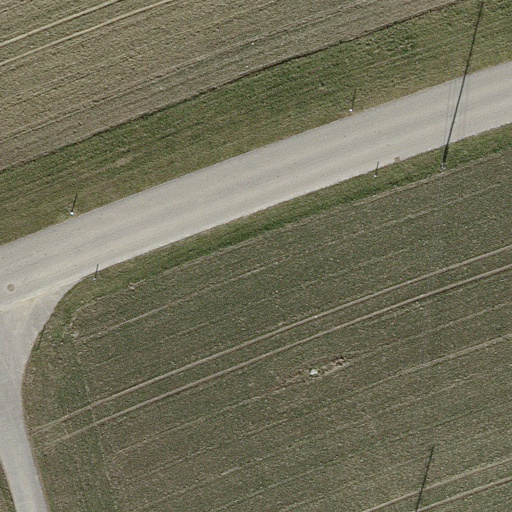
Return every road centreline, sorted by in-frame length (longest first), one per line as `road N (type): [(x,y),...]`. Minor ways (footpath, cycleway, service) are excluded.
road 1 (tertiary): [(0,282),(511,90)]
road 2 (track): [(0,393),(36,511)]
